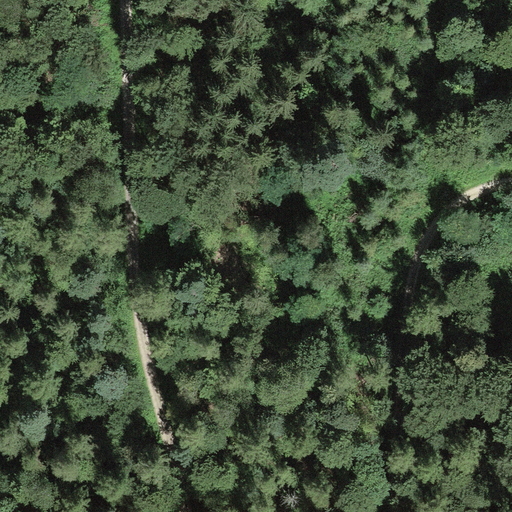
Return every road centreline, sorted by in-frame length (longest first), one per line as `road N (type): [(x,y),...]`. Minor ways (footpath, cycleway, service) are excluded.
road 1 (track): [(122,0),(139,313),(186,511)]
road 2 (track): [(393,511),(414,257),(426,229),(451,206),(511,180)]
